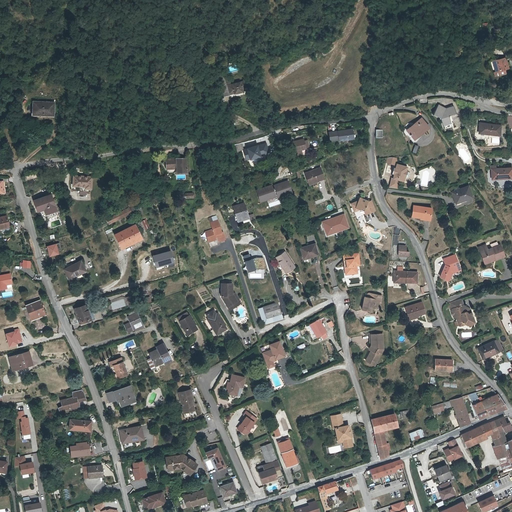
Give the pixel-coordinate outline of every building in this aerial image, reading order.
[(454,15),(444,14),(444,23),(453,23),(454,15)] [(505,58),(491,61),(494,73),(492,73),(493,77),(505,74),(504,70),(508,69),(505,58)] [(225,83),(226,93),(232,91),(232,92),(241,90),(247,89),(245,79),(239,80),(225,83)] [(55,104),(35,103),(34,115),(54,116),(55,104)] [(445,107),(438,104),(433,115),(441,118),(444,130),(454,126),(451,123),(448,116),(456,113),(453,104),(445,107)] [(414,139),(428,127),(420,119),(407,131),(414,139)] [(499,135),(500,125),(480,123),(478,133),(499,135)] [(352,130),(328,133),(329,140),(338,139),(338,140),(353,138),(352,130)] [(307,148),(305,141),(304,139),(294,142),(294,144),(292,145),(293,150),(296,149),(296,151),(295,152),(297,156),(304,154),(303,150),(307,149),(307,148)] [(265,144),(243,150),(246,160),(263,155),(263,153),(267,152),(265,144)] [(185,157),(165,158),(165,167),(175,167),(176,171),(185,171),(185,157)] [(393,157),(388,158),(387,162),(386,163),(395,165),(397,159),(393,157)] [(395,169),(393,174),(392,179),(390,178),(388,188),(396,189),(399,181),(402,182),(404,178),(406,179),(408,178),(409,174),(408,173),(406,172),(407,168),(396,165),(395,169)] [(309,185),(324,179),(320,168),(305,174),(309,185)] [(492,179),(511,178),(511,176),(511,168),(496,169),(491,169),(492,179)] [(74,185),(86,187),(86,188),(93,189),(94,177),(75,175),(74,185)] [(288,180),(256,188),(259,201),(292,193),(288,180)] [(468,185),(450,192),(454,204),(472,198),(468,185)] [(51,194),(43,197),(48,212),(55,210),(51,194)] [(37,210),(44,208),(45,213),(48,212),(43,197),(34,200),(37,210)] [(356,209),(361,211),(366,212),(367,215),(376,211),(372,202),(370,203),(368,202),(361,199),(360,202),(352,205),(354,210),(356,209)] [(243,203),(233,206),(237,219),(241,217),(242,218),(247,217),(243,203)] [(412,205),(410,216),(422,217),(422,219),(429,220),(430,208),(412,205)] [(109,224),(132,213),(129,209),(106,220),(109,224)] [(327,236),(350,228),(344,214),(322,221),(327,236)] [(146,219),(141,221),(145,229),(149,227),(146,219)] [(213,241),(213,242),(217,241),(216,238),(218,237),(220,242),(226,240),(223,233),(222,233),(218,222),(210,225),(213,231),(206,234),(209,242),(213,241)] [(120,248),(141,237),(135,224),(114,235),(120,248)] [(315,244),(305,246),(308,258),(318,255),(315,244)] [(406,251),(407,246),(399,245),(398,255),(409,256),(409,251),(406,251)] [(494,257),(495,259),(504,255),(500,245),(488,250),(486,250),(484,245),(478,248),(484,261),(494,257)] [(303,259),(308,258),(305,246),(300,248),(303,259)] [(171,250),(152,254),(155,266),(167,263),(168,266),(174,265),(171,250)] [(285,274),(295,268),(284,251),(274,258),(285,274)] [(455,254),(443,259),(445,265),(440,277),(448,280),(449,277),(451,276),(452,273),(459,270),(456,261),(457,261),(455,254)] [(347,262),(349,275),(359,274),(358,266),(358,265),(361,264),(360,255),(345,257),(345,262),(347,262)] [(246,270),(265,268),(265,257),(246,259),(246,270)] [(84,271),(79,262),(61,270),(68,283),(74,280),(72,277),(84,271)] [(397,280),(397,271),(395,271),(394,282),(407,283),(407,282),(407,280),(397,280)] [(407,280),(407,282),(417,282),(418,272),(397,271),(397,280),(407,280)] [(5,282),(10,281),(8,272),(0,274),(0,288),(4,287),(3,283),(5,283),(5,282)] [(222,298),(228,308),(237,303),(233,295),(232,285),(222,285),(222,298)] [(378,296),(378,294),(370,293),(368,294),(367,297),(365,296),(362,309),(372,311),(372,307),(373,305),(380,307),(382,297),(378,296)] [(235,294),(233,295),(237,303),(228,308),(230,311),(241,305),(235,294)] [(463,297),(452,301),(454,307),(454,308),(453,310),(454,316),(456,317),(457,316),(459,321),(465,320),(465,323),(468,325),(475,323),(471,307),(465,306),(463,297)] [(26,304),(30,315),(36,312),(37,315),(44,312),(39,299),(26,304)] [(417,314),(418,315),(425,313),(422,302),(406,307),(408,317),(417,314)] [(258,308),(264,325),(282,319),(277,303),(258,308)] [(79,323),(90,319),(85,305),(74,309),(79,323)] [(208,320),(214,329),(215,328),(219,334),(227,329),(218,314),(217,315),(214,311),(207,315),(209,317),(210,316),(212,318),(210,319),(208,320)] [(128,318),(131,323),(129,324),(133,331),(136,330),(137,332),(145,327),(144,325),(143,325),(137,313),(128,318)] [(188,313),(183,316),(184,319),(180,322),(187,335),(198,329),(190,316),(189,316),(188,313)] [(313,326),(311,327),(317,338),(326,333),(320,322),(313,326)] [(383,333),(372,334),(372,344),(363,359),(375,366),(385,349),(383,333)] [(503,348),(498,338),(494,340),(499,350),(503,348)] [(483,358),(499,351),(499,350),(494,340),(494,339),(477,347),(483,358)] [(285,356),(280,341),(270,345),(272,350),(263,353),(267,364),(268,368),(274,365),(273,361),(272,360),(275,359),(285,356)] [(162,344),(156,346),(157,349),(149,353),(151,358),(155,365),(159,363),(159,364),(164,362),(170,359),(162,344)] [(20,364),(20,366),(31,362),(28,350),(10,355),(14,366),(20,364)] [(14,366),(10,355),(8,356),(12,368),(20,366),(20,364),(14,366)] [(121,357),(110,362),(112,366),(114,365),(119,377),(128,374),(121,357)] [(155,365),(151,358),(147,360),(152,370),(160,366),(159,364),(159,363),(155,365)] [(449,366),(451,366),(450,360),(434,360),(434,371),(449,371),(449,366)] [(236,390),(239,391),(239,385),(244,386),(246,377),(233,374),(231,383),(229,382),(228,389),(230,389),(229,393),(235,395),(236,390)] [(129,386),(106,394),(108,401),(118,398),(120,405),(134,401),(129,386)] [(72,390),(73,395),(79,393),(79,397),(79,398),(85,397),(82,387),(72,390)] [(193,399),(194,399),(192,390),(180,392),(184,412),(195,410),(194,404),(193,399)] [(480,399),(476,392),(469,394),(473,403),(480,399)] [(77,398),(79,398),(79,397),(79,393),(73,395),(68,396),(68,397),(61,399),(63,404),(59,406),(60,409),(67,407),(67,408),(79,404),(79,400),(77,400),(77,398)] [(481,401),(482,402),(489,415),(507,408),(497,394),(481,401)] [(455,405),(460,427),(470,422),(462,396),(451,400),(453,406),(455,405)] [(489,415),(482,402),(474,405),(480,419),(489,415)] [(443,410),(441,403),(432,406),(435,412),(443,410)] [(24,410),(15,412),(16,419),(20,418),(22,434),(30,433),(28,417),(25,417),(24,410)] [(237,428),(244,432),(245,432),(247,432),(249,429),(248,429),(256,417),(246,410),(243,414),(245,416),(241,422),(237,428)] [(331,416),(333,428),(335,428),(337,440),(345,439),(346,444),(352,443),(348,425),(343,426),(340,414),(331,416)] [(384,416),(387,429),(398,427),(395,414),(384,416)] [(387,429),(384,416),(374,419),(371,420),(372,422),(381,459),(389,456),(387,451),(386,446),(382,431),(387,429)] [(500,418),(504,430),(505,432),(511,430),(511,426),(511,427),(509,422),(507,423),(505,417),(505,416),(500,418)] [(89,423),(89,419),(70,418),(69,427),(79,428),(80,425),(84,425),(84,423),(89,423)] [(510,449),(511,455),(511,437),(507,440),(505,436),(504,436),(502,431),(504,430),(500,418),(496,420),(502,437),(492,440),(494,446),(491,447),(492,448),(502,444),(505,450),(510,449)] [(91,419),(89,419),(89,423),(84,423),(84,425),(80,425),(79,428),(90,429),(91,419)] [(496,420),(489,423),(490,436),(492,440),(502,437),(496,420)] [(472,440),(474,444),(490,436),(489,423),(483,425),(486,434),(472,440)] [(469,431),(472,440),(486,434),(483,425),(469,431)] [(122,443),(142,438),(139,427),(119,431),(122,443)] [(411,440),(424,437),(422,428),(409,432),(411,440)] [(472,440),(469,431),(459,435),(465,448),(470,446),(474,444),(472,440)] [(454,438),(448,441),(452,448),(445,451),(449,460),(463,454),(456,439),(454,438)] [(290,439),(279,443),(282,453),(285,464),(290,463),(291,464),(297,462),(293,449),(290,439)] [(345,439),(337,440),(338,443),(343,442),(344,448),(353,446),(352,443),(346,444),(345,439)] [(89,443),(69,445),(70,456),(90,455),(89,443)] [(505,450),(502,444),(492,448),(496,459),(507,455),(505,450)] [(216,463),(214,464),(216,470),(226,467),(218,446),(205,451),(208,459),(213,456),(216,463)] [(267,456),(275,453),(273,448),(262,452),(266,464),(269,463),(267,456)] [(269,463),(266,464),(257,467),(262,483),(277,478),(283,476),(275,453),(267,456),(269,463)] [(25,455),(13,456),(14,465),(21,464),(22,472),(34,471),(33,461),(25,461),(25,455)] [(172,464),(173,469),(180,468),(190,475),(197,465),(183,455),(166,458),(167,465),(172,464)] [(0,471),(6,472),(8,463),(0,460),(0,471)] [(134,479),(147,477),(144,460),(131,462),(134,479)] [(502,461),(502,462),(503,470),(511,469),(511,464),(505,464),(505,460),(502,461)] [(401,462),(369,471),(372,481),(396,474),(395,472),(403,470),(401,462)] [(88,466),(89,477),(103,475),(102,465),(88,466)] [(440,480),(450,476),(445,465),(435,469),(440,480)] [(450,480),(437,485),(442,499),(455,495),(450,480)] [(223,496),(236,492),(232,482),(219,487),(223,496)] [(335,482),(322,486),(326,496),(338,493),(335,482)] [(389,491),(396,490),(395,482),(385,483),(385,487),(389,487),(389,491)] [(197,504),(197,505),(207,502),(203,491),(183,497),(186,507),(192,505),(197,504)] [(148,497),(152,507),(156,505),(157,506),(166,503),(162,492),(148,497)] [(491,496),(476,503),(479,511),(485,511),(497,507),(491,496)] [(152,507),(148,497),(142,500),(145,509),(152,507)] [(463,500),(441,510),(441,511),(468,511),(465,506),(463,500)] [(318,511),(315,501),(308,504),(309,506),(295,510),(295,511),(318,511)] [(40,502),(23,504),(24,511),(37,511),(41,511),(40,502)] [(118,511),(119,509),(107,508),(104,502),(96,505),(97,509),(96,510),(96,511),(118,511)] [(406,511),(403,502),(390,506),(392,511),(389,511),(388,511),(406,511)]
